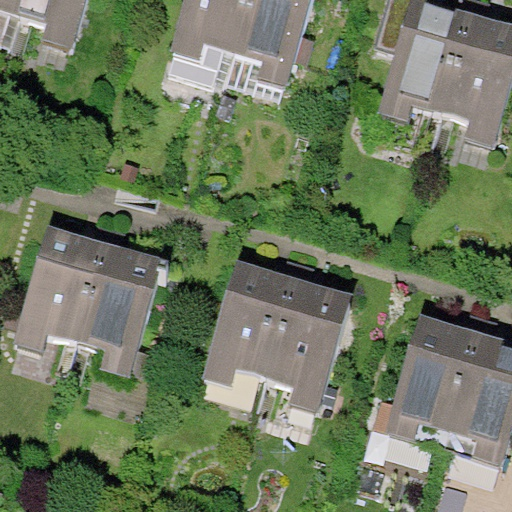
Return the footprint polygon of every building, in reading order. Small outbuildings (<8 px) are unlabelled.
[(0,0),(0,28),(36,40),(32,55),(71,68),(93,0),(0,0)] [(310,0),(181,0),(163,65),(195,74),(199,59),(257,75),(252,90),(283,99),(310,0)] [(511,104),(511,44),(405,12),(369,128),(398,137),(401,125),(457,142),(452,156),(492,169),(511,104)] [(159,277),(39,241),(4,356),(124,392),(159,277)] [(347,319),(230,282),(194,393),(311,430),(347,319)] [(511,443),(511,365),(414,336),(379,452),(498,489),(511,443)]
